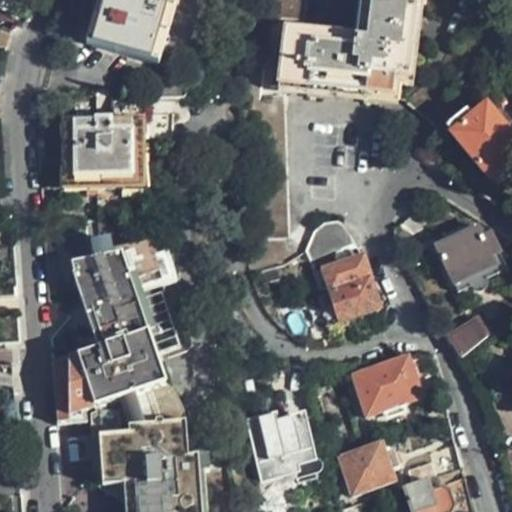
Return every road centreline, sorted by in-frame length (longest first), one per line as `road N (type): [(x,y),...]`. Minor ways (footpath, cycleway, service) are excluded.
road 1 (residential): [(420,322),(300,361),(254,318),(221,269),(203,155),(230,0)]
road 2 (residential): [(43,511),(12,120),(26,47)]
road 3 (residential): [(511,229),(439,186),(399,191),(385,206),(379,238),(420,322)]
road 4 (residential): [(420,322),(466,407),(489,511)]
